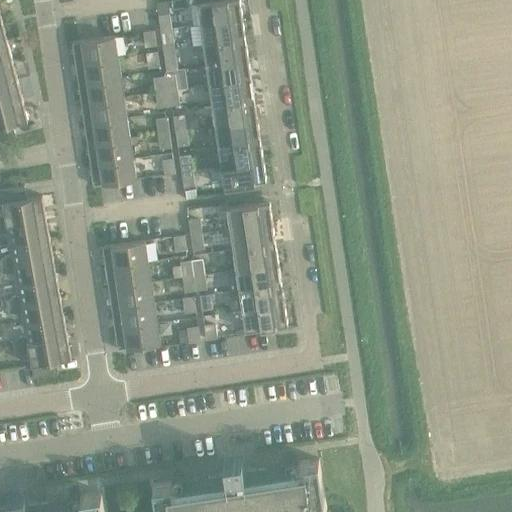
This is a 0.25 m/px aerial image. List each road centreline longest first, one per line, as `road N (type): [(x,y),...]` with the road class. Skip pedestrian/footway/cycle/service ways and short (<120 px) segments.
road 1 (residential): [(102,391),(315,363),(262,0)]
road 2 (residential): [(102,391),(65,152)]
road 3 (residential): [(333,410),(111,443)]
road 4 (residential): [(65,152),(42,0)]
